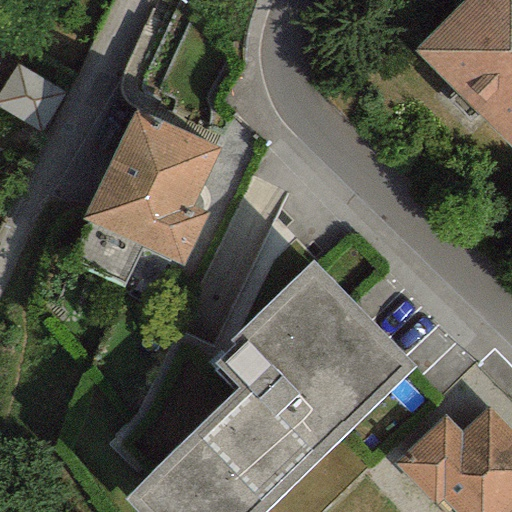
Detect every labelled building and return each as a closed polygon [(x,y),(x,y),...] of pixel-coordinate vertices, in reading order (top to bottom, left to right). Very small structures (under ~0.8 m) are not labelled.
[(511,0),(463,0),(413,49),(511,148),(511,0)] [(17,59),(0,89),(0,100),(41,123),(63,84),(17,59)] [(216,154),(134,114),(82,218),(181,267),(205,219),(188,211),(216,154)] [(266,511),(415,367),(311,261),(209,361),(237,389),(125,499),(137,511),(266,511)] [(507,511),(511,508),(511,438),(485,410),(459,436),(442,419),(395,465),(434,505),(442,497),(456,511),(507,511)]
